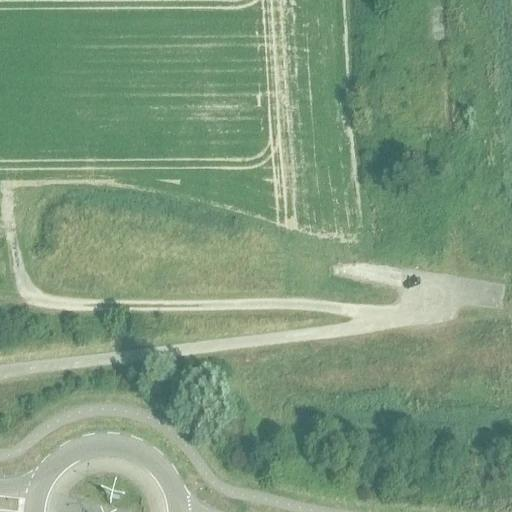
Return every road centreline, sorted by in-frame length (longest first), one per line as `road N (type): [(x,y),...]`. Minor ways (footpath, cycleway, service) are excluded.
road 1 (track): [(408,319),(311,304),(57,306),(23,289),(10,238)]
road 2 (track): [(0,373),(408,319),(430,298)]
road 3 (primary): [(177,511),(161,470),(124,444),(78,445),(41,471),(30,491)]
